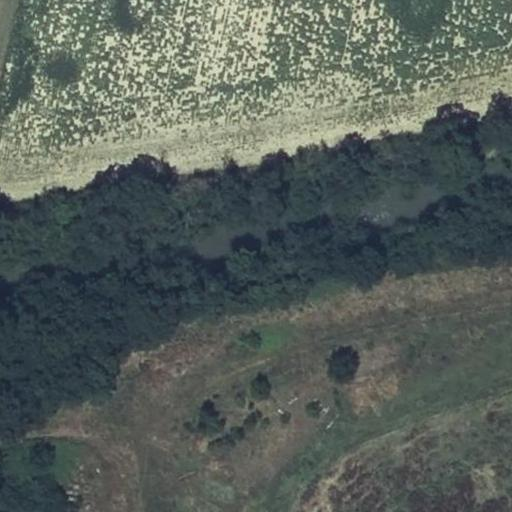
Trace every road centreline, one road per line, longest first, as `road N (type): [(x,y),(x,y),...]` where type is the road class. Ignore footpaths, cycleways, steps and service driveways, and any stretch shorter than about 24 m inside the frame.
road 1 (track): [(511,270),(406,286),(152,353),(115,381),(83,424)]
road 2 (track): [(511,298),(313,338),(197,373),(83,424)]
